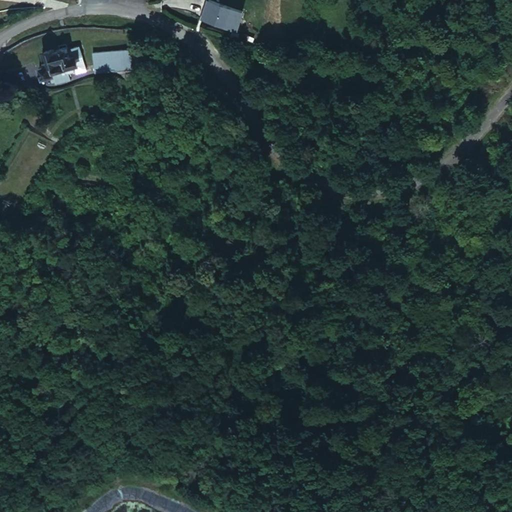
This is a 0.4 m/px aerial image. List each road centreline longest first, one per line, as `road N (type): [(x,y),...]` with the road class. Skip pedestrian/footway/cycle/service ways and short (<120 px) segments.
road 1 (tertiary): [(511,110),(431,183),(350,203),(290,179),(208,49),(156,19),(115,10)]
road 2 (track): [(213,511),(133,477),(107,479),(67,511)]
road 3 (tertiary): [(115,10),(53,15),(0,40)]
